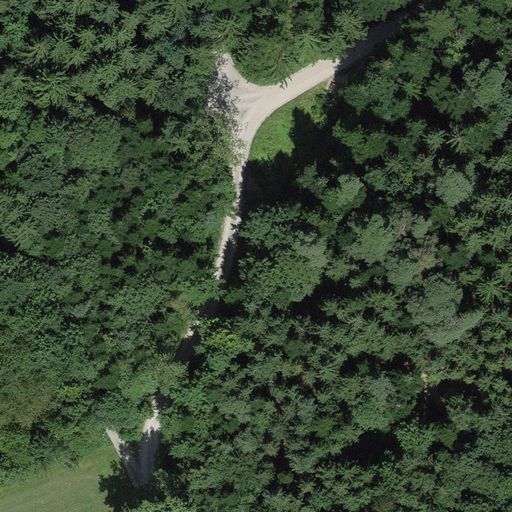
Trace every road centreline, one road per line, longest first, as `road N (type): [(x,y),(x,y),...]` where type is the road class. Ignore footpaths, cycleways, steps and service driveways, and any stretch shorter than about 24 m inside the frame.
road 1 (track): [(241,115),(231,230),(214,292),(162,397),(152,445),(158,511)]
road 2 (track): [(155,511),(57,310),(0,226)]
road 3 (residential): [(461,0),(241,115)]
road 4 (track): [(241,115),(188,110),(0,137)]
